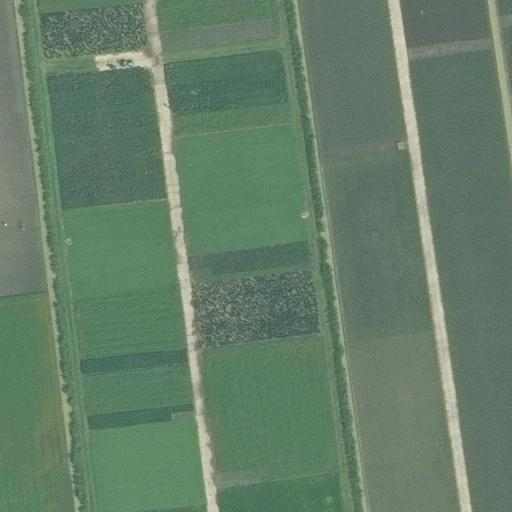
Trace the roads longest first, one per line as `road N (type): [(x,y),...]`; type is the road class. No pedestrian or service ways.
road 1 (track): [(462,511),(390,0)]
road 2 (track): [(211,511),(145,0)]
